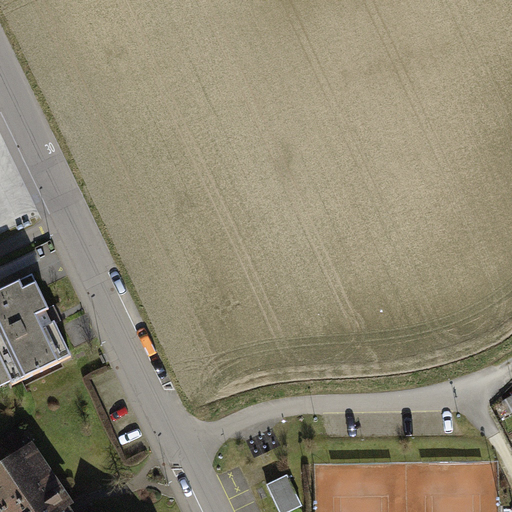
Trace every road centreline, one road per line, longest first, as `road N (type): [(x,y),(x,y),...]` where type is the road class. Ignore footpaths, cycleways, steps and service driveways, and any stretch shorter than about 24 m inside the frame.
road 1 (residential): [(0,67),(219,511)]
road 2 (track): [(475,390),(334,398),(188,444)]
